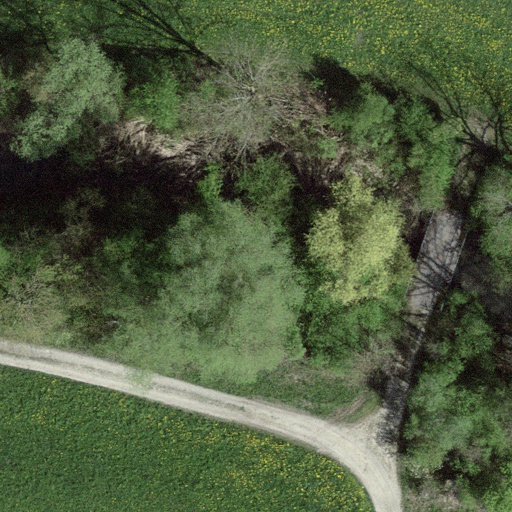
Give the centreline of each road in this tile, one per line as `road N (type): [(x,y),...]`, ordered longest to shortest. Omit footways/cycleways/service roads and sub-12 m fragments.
road 1 (track): [(366,458),(301,426),(0,351)]
road 2 (track): [(366,458),(478,104)]
